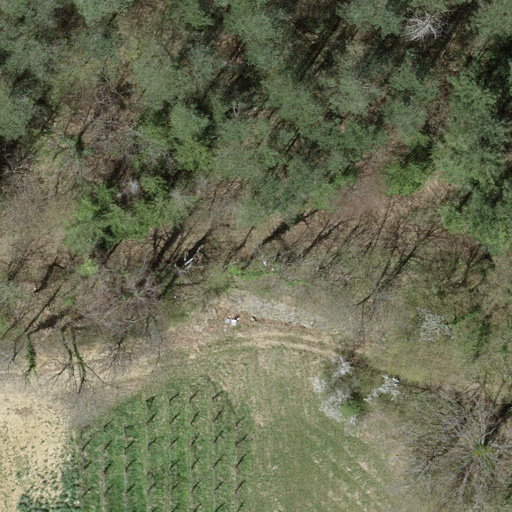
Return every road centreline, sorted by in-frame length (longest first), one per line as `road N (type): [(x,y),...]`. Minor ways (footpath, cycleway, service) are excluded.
road 1 (track): [(0,256),(352,216),(511,243)]
road 2 (track): [(352,216),(511,167)]
